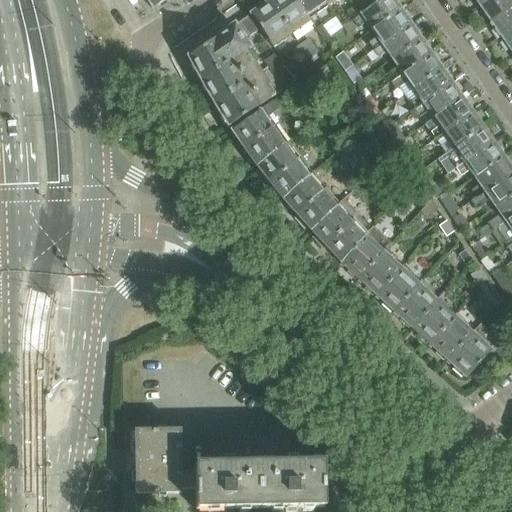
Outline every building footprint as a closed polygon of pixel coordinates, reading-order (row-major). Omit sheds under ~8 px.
[(145,0),(153,10),(166,0),(145,0)] [(272,0),(269,2),(291,34),(309,22),(308,20),(294,0),(272,0)] [(294,0),(308,20),(326,7),(321,0),(294,0)] [(359,17),(352,21),(357,29),(366,23),(371,31),(400,11),(399,10),(399,7),(396,2),(393,2),(391,0),(383,0),(374,6),(359,17)] [(511,0),(488,0),(478,8),(485,18),(486,17),(491,23),(511,7),(511,0)] [(261,5),(249,13),(251,15),(250,15),(272,48),(291,34),(269,2),(262,7),(261,5)] [(352,7),(346,12),(352,21),(359,17),(352,7)] [(511,7),(491,23),(495,29),(494,30),(501,40),(511,32),(511,7)] [(371,31),(377,38),(368,44),(373,51),(410,26),(406,21),(407,18),(403,13),(400,12),(400,11),(371,31)] [(321,25),(315,30),(324,42),(330,37),(321,25)] [(419,39),(420,37),(416,32),(414,31),(410,26),(373,51),(378,58),(387,52),(392,60),(420,41),(419,39)] [(189,62),(191,64),(190,65),(195,75),(196,74),(200,82),(241,55),(249,49),(233,27),(217,38),(216,36),(204,45),(205,47),(200,50),(199,49),(192,53),(193,55),(191,57),(189,62)] [(511,32),(501,40),(508,51),(509,49),(511,53),(511,32)] [(308,40),(299,46),(309,60),(317,53),(308,40)] [(420,41),(392,60),(397,68),(389,74),(394,81),(430,55),(427,50),(427,47),(424,42),(421,42),(420,41)] [(299,46),(290,52),(300,66),(309,60),(299,46)] [(201,83),(199,84),(206,97),(208,95),(214,105),(259,74),(253,65),(249,64),(248,65),(241,55),(200,82),(201,83)] [(273,55),(263,62),(267,68),(277,61),(273,55)] [(440,69),(440,66),(437,61),(434,61),(430,55),(394,81),(399,88),(407,82),(413,90),(441,70),(440,69)] [(347,60),(339,65),(344,72),(352,66),(347,60)] [(277,61),(267,68),(271,74),(282,67),(277,61)] [(441,70),(413,90),(418,98),(409,103),(414,110),(451,85),(447,80),(448,77),(444,72),(442,72),(441,70)] [(259,74),(214,105),(220,115),(218,116),(226,129),(228,128),(271,98),(263,88),(265,87),(266,83),(259,74)] [(451,85),(414,110),(419,118),(428,112),(433,119),(461,100),(460,98),(461,96),(457,91),(455,90),(451,85)] [(370,97),(364,101),(371,111),(377,107),(370,97)] [(471,114),(468,109),(468,106),(465,102),(462,101),(461,100),(433,119),(439,127),(430,133),(435,140),(471,114)] [(262,110),(231,132),(244,150),(241,152),(250,164),(252,162),(256,167),(286,144),(262,110)] [(471,114),(435,140),(440,147),(448,141),(454,149),(482,129),(481,128),(481,125),(478,120),(475,120),(471,114)] [(394,124),(385,131),(390,136),(398,130),(394,124)] [(459,157),(451,163),(455,170),(492,144),(488,139),(489,136),(485,131),(483,131),(482,129),(454,149),(459,157)] [(259,172),(257,174),(266,185),(268,183),(282,200),(311,176),(286,144),(256,167),(259,172)] [(492,144),(455,170),(460,177),(469,171),(474,178),(502,159),(501,158),(502,155),(499,150),(496,149),(492,144)] [(480,186),(471,192),(476,199),(511,174),(511,172),(509,168),(509,166),(506,161),(503,160),(502,159),(474,178),(480,186)] [(511,174),(476,199),(481,206),(489,200),(495,208),(511,195),(511,174)] [(297,217),(295,219),(304,230),(307,228),(311,232),(338,206),(338,205),(311,176),(282,200),(297,217)] [(438,182),(427,189),(434,198),(435,201),(438,199),(440,202),(449,196),(438,182)] [(511,195),(495,208),(500,216),(492,222),(497,229),(511,217),(511,195)] [(449,196),(440,202),(451,217),(459,211),(449,196)] [(315,237),(312,239),(322,249),(325,247),(340,264),(366,235),(365,235),(360,229),(365,224),(343,200),(338,205),(338,206),(311,232),(315,237)] [(431,200),(420,212),(427,219),(437,208),(432,200),(431,200)] [(461,214),(453,220),(461,232),(469,226),(461,214)] [(511,217),(497,229),(501,236),(510,230),(511,232),(511,217)] [(447,221),(439,227),(446,238),(453,234),(455,233),(447,221)] [(348,271),(346,273),(355,281),(357,279),(358,280),(385,250),(367,234),(366,235),(340,264),(348,271)] [(479,241),(471,247),(481,261),(487,257),(481,249),(482,245),(479,241)] [(358,280),(366,287),(363,289),(372,297),(374,295),(376,296),(403,267),(385,250),(358,280)] [(465,250),(458,255),(466,267),(473,262),(465,250)] [(376,296),(383,303),(381,306),(390,314),(392,311),(393,313),(420,283),(403,267),(376,296)] [(511,285),(501,270),(492,276),(505,294),(511,289),(511,285)] [(488,280),(479,290),(493,310),(502,300),(488,280)] [(393,313),(401,319),(399,322),(408,330),(410,327),(411,329),(438,299),(420,283),(393,313)] [(419,336),(417,338),(425,346),(427,344),(429,345),(456,315),(438,299),(411,329),(419,336)] [(429,345),(436,352),(434,354),(443,362),(445,360),(447,361),(474,331),(456,315),(429,345)] [(454,368),(452,370),(461,378),(463,376),(465,378),(476,366),(479,364),(482,366),(495,351),(474,331),(447,361),(454,368)] [(179,431),(134,432),(135,496),(180,495),(180,491),(180,474),(179,431)] [(323,463),(258,464),(259,510),(323,509),(323,469),(327,469),(327,463),(323,463)] [(258,464),(194,465),(194,473),(195,490),(195,511),(259,510),(258,464)]
